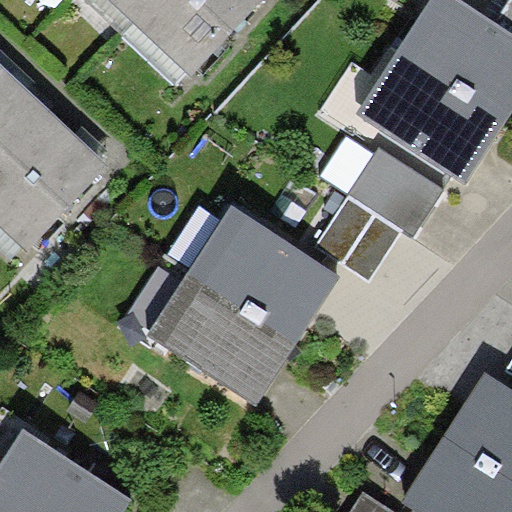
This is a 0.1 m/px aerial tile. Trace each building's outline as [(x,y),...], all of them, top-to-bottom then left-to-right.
[(105,0),(133,26),(157,0),(105,0)] [(267,0),(157,0),(133,26),(191,81),(267,0)] [(434,0),(399,55),(508,124),(511,117),(511,37),(495,27),(453,0),(434,0)] [(511,0),(495,27),(511,37),(511,0)] [(508,124),(399,55),(358,119),(467,188),(508,124)] [(0,77),(0,167),(50,115),(5,72),(0,77)] [(109,170),(50,115),(0,167),(0,228),(28,254),(109,170)] [(443,191),(380,150),(349,197),(403,233),(412,239),(443,191)] [(403,233),(349,197),(316,249),(371,283),(403,233)] [(189,278),(298,347),(341,281),(233,211),(189,278)] [(298,347),(189,278),(149,341),(257,411),(298,347)] [(444,443),(511,487),(511,392),(488,377),(444,443)] [(0,470),(0,511),(1,511),(126,511),(132,504),(23,435),(0,470)] [(511,511),(511,487),(444,443),(404,505),(413,511),(511,511)] [(395,511),(363,492),(350,511),(395,511)]
